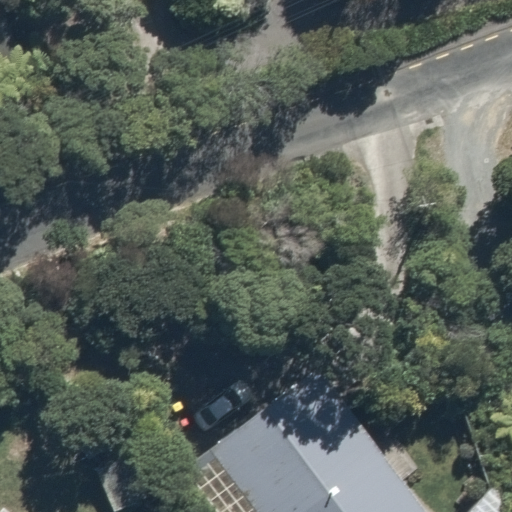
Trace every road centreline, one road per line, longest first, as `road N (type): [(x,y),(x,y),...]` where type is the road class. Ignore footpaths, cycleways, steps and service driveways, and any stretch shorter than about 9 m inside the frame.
road 1 (residential): [(511,50),(0,234)]
road 2 (unknown): [(429,80),(511,344)]
